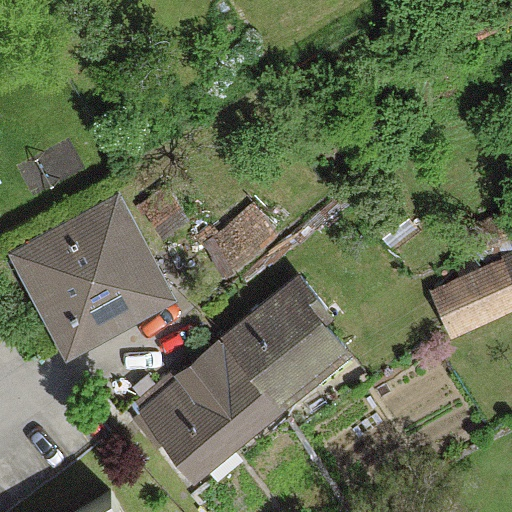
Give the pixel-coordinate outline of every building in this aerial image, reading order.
[(451,0),(453,3),(427,18),(434,30),(459,15),(464,23),(504,0),(451,0)] [(151,174),(135,184),(143,196),(159,186),(151,174)] [(174,195),(150,208),(160,225),(183,212),(174,195)] [(59,222),(9,250),(66,350),(170,290),(118,200),(64,230),(59,222)] [(257,201),(200,243),(220,269),(277,227),(257,201)] [(379,225),(390,240),(419,220),(408,204),(379,225)] [(511,213),(450,243),(458,260),(511,234),(511,213)] [(511,260),(436,294),(452,328),(511,301),(511,260)] [(136,400),(197,473),(347,348),(315,309),(320,304),(286,263),(209,327),(215,335),(136,400)] [(128,511),(109,479),(52,511),(128,511)]
